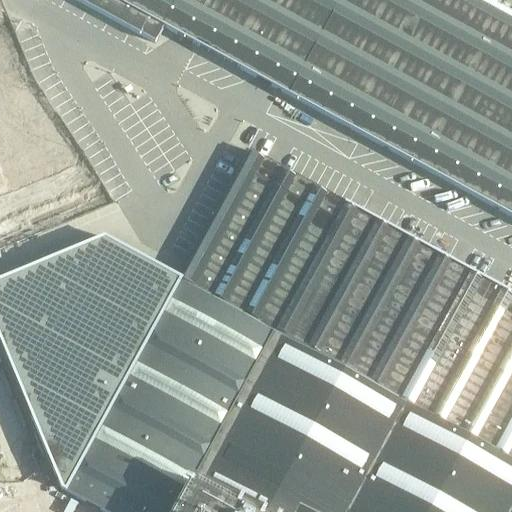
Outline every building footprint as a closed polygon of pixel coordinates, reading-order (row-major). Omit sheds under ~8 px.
[(178,0),(112,0),(163,28),(178,0)] [(511,41),(436,0),(178,0),(163,28),(277,90),(511,217),(511,41)] [(511,0),(436,0),(511,41),(511,0)] [(511,511),(511,296),(248,152),(179,280),(138,258),(103,239),(47,263),(0,282),(0,342),(62,491),(101,511),(175,511),(274,332),(511,461),(511,506),(508,511),(511,511)] [(175,511),(508,511),(511,506),(511,461),(274,332),(175,511)]
